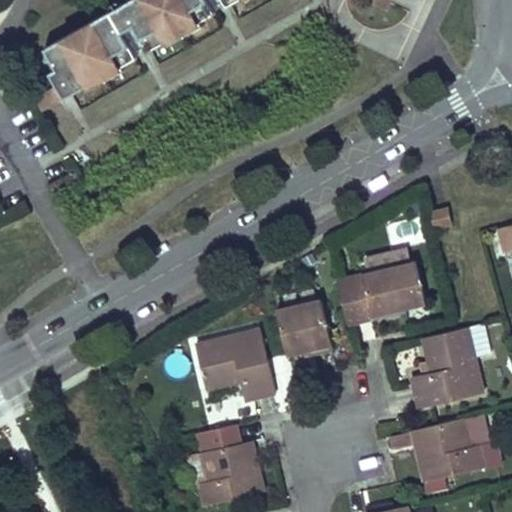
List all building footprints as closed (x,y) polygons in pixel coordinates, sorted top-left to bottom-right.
[(127,0),(45,47),(52,59),(57,68),(50,71),(57,84),(65,98),(89,84),(87,80),(102,71),(119,62),(121,66),(138,56),(135,51),(124,31),(135,24),(147,45),(149,50),(166,40),(164,36),(181,27),(198,17),(200,21),(216,12),(214,7),(209,0),(225,0),(228,5),(236,0),(127,0)] [(393,0),(375,0),(375,2),(389,9),(393,0)] [(270,2),(238,19),(246,35),(279,19),(270,2)] [(181,27),(185,35),(202,25),(200,21),(198,17),(181,27)] [(135,51),(147,45),(135,24),(124,31),(135,51)] [(169,44),(185,35),(181,27),(164,36),(166,40),(169,44)] [(102,71),(107,80),(124,70),(121,66),(119,62),(102,71)] [(107,80),(102,71),(87,80),(89,84),(91,89),(107,80)] [(47,108),(65,98),(57,84),(37,96),(45,110),(47,108)] [(452,223),(448,209),(430,213),(434,227),(452,223)] [(511,249),(511,224),(499,227),(505,251),(511,249)] [(417,261),(338,280),(348,324),(375,318),(374,315),(405,307),(427,302),(417,261)] [(278,310),(288,354),(304,350),(317,347),(318,352),(333,349),(322,300),(278,310)] [(406,311),(405,307),(374,315),(375,318),(392,314),(406,311)] [(476,357),(492,353),(484,323),(468,327),(476,357)] [(476,357),(468,327),(455,330),(424,338),(429,360),(432,372),(424,374),(412,376),(415,389),(420,408),(484,392),(476,357)] [(196,344),(206,388),(241,380),(246,400),(263,395),(276,392),(261,328),(196,344)] [(432,372),(429,360),(421,362),(424,374),(432,372)] [(471,446),(464,418),(413,430),(417,445),(426,442),(427,447),(418,450),(420,460),(426,481),(485,467),(479,444),(471,446)] [(256,455),(253,440),(236,444),(231,424),(192,434),(196,453),(202,452),(209,481),(200,483),(205,505),(265,491),(259,468),(257,459),(248,462),(247,457),(256,455)] [(196,453),(188,455),(195,484),(200,483),(209,481),(202,452),(196,453)]
